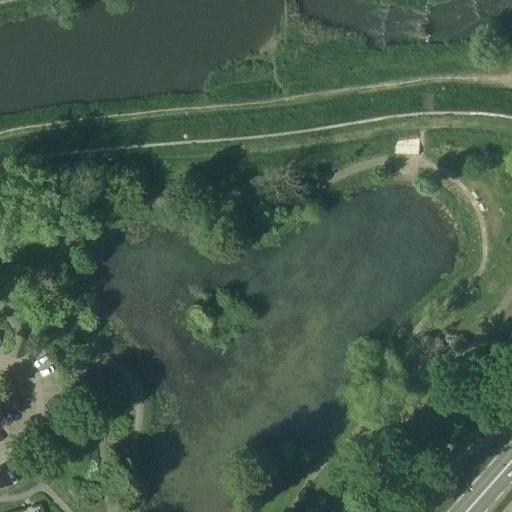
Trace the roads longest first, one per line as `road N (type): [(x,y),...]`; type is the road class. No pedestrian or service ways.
road 1 (track): [(0,139),(394,85),(471,78),(511,84)]
road 2 (unclassified): [(0,461),(28,436),(33,412),(28,376),(10,359)]
